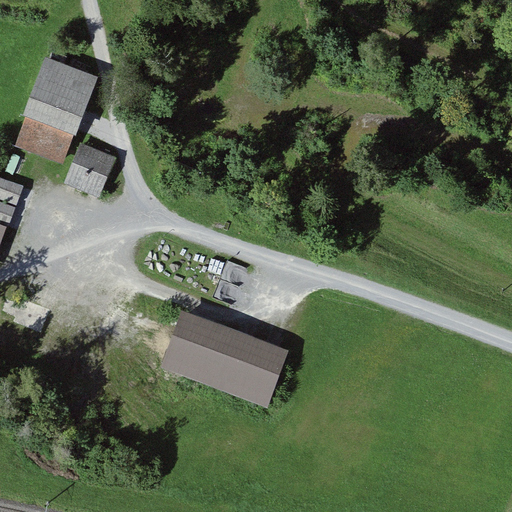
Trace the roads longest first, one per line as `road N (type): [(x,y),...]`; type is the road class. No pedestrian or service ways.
road 1 (track): [(261,0),(205,67),(320,184),(511,282)]
road 2 (track): [(511,343),(145,217)]
road 3 (track): [(122,226),(116,259),(131,280),(260,330),(285,264)]
road 4 (track): [(90,0),(145,217)]
road 5 (track): [(145,217),(0,273)]
